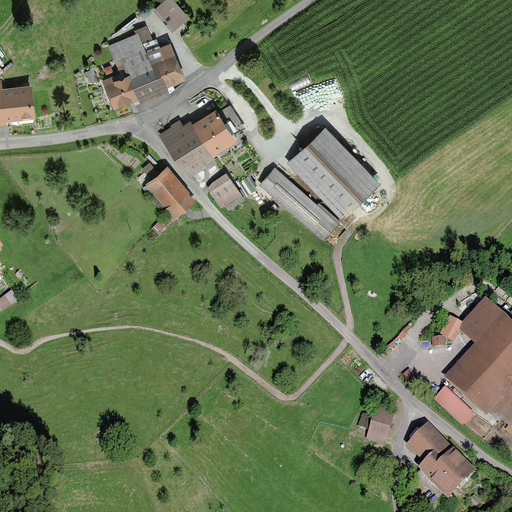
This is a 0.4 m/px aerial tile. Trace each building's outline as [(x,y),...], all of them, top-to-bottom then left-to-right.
[(166,0),(159,8),(178,27),(191,13),(177,0),(166,0)] [(113,44),(125,64),(130,73),(122,78),(118,72),(106,79),(119,105),(182,73),(171,54),(178,50),(172,41),(164,46),(150,22),(113,44)] [(0,125),(32,121),(27,88),(4,91),(2,80),(0,80),(0,125)] [(159,130),(194,171),(249,125),(227,99),(191,130),(178,115),(159,130)] [(341,218),(379,183),(328,126),(289,161),(341,218)] [(175,214),(192,199),(163,164),(146,179),(175,214)] [(263,181),(323,237),(339,220),(279,164),(263,181)] [(228,203),(244,189),(227,170),(211,184),(228,203)] [(0,246),(4,243),(0,238),(0,284),(10,277),(0,264),(0,246)] [(0,298),(0,308),(2,311),(19,300),(12,290),(0,298)] [(511,326),(487,303),(459,332),(476,348),(446,380),(483,415),(493,405),(511,423),(511,326)] [(447,319),(439,335),(452,341),(460,325),(447,319)] [(394,415),(373,409),(365,439),(386,444),(394,415)] [(452,494),(473,472),(455,455),(445,464),(436,456),(446,446),(427,427),(411,444),(428,460),(415,473),(438,494),(445,487),(452,494)]
